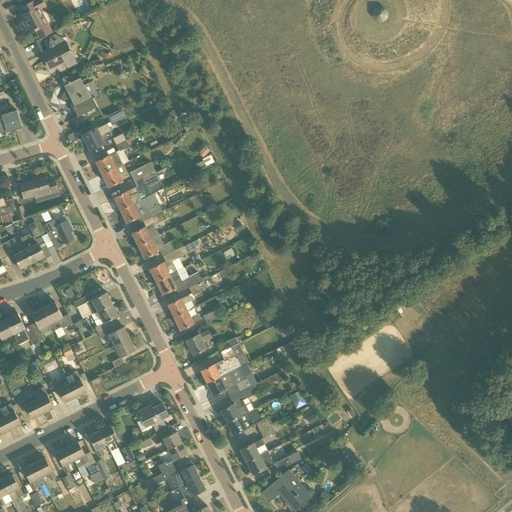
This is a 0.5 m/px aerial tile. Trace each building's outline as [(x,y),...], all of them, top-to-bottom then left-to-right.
[(52,33),(40,10),(46,7),(42,0),(35,0),(19,8),(23,15),(20,16),(28,32),(35,29),(35,30),(36,30),(40,38),(48,35),(52,33)] [(65,40),(64,41),(62,39),(55,34),(50,37),(50,49),(42,53),(50,69),(65,61),(68,66),(76,61),(65,40)] [(98,107),(95,101),(93,98),(99,96),(91,81),(90,82),(88,77),(81,80),(80,79),(66,86),(72,98),(74,97),(75,99),(76,101),(78,106),(74,108),(78,117),(98,107)] [(107,116),(110,122),(112,125),(117,122),(127,118),(124,112),(122,109),(107,116)] [(22,127),(17,110),(1,115),(1,116),(0,116),(0,131),(6,129),(7,132),(22,127)] [(182,124),(186,132),(194,127),(189,120),(182,124)] [(100,136),(111,131),(108,123),(96,128),(83,135),(85,138),(90,149),(90,150),(104,144),(100,136)] [(116,145),(126,140),(123,133),(113,138),(116,145)] [(178,136),(172,142),(177,147),(184,141),(178,136)] [(116,145),(119,151),(129,146),(135,143),(132,137),(126,140),(116,145)] [(204,147),(198,153),(204,158),(209,152),(211,149),(207,145),(205,148),(204,147)] [(123,163),(120,157),(117,151),(96,162),(102,174),(123,163)] [(196,165),(199,170),(214,162),(211,155),(204,159),(204,161),(196,165)] [(134,180),(155,170),(151,162),(130,172),(134,180)] [(130,176),(127,171),(123,163),(102,174),(109,187),(122,180),(130,176)] [(138,193),(138,192),(161,181),(155,170),(134,180),(137,187),(136,188),(128,191),(114,198),(121,210),(141,200),(138,193)] [(36,200),(49,197),(59,194),(55,181),(47,184),(46,177),(37,180),(38,181),(34,182),(33,181),(20,185),(24,199),(34,196),(36,200)] [(16,208),(13,198),(4,200),(1,190),(0,190),(0,214),(8,213),(16,210),(16,208)] [(147,210),(145,207),(141,200),(121,210),(127,223),(140,216),(148,212),(147,210)] [(163,211),(160,204),(159,204),(149,209),(152,217),(163,211)] [(16,208),(16,210),(20,222),(20,221),(21,222),(26,221),(26,219),(27,219),(23,206),(16,208)] [(149,209),(147,210),(148,212),(140,216),(143,221),(152,217),(149,209)] [(156,224),(167,218),(163,211),(152,217),(156,224)] [(10,213),(1,216),(3,223),(12,220),(10,213)] [(67,220),(57,225),(55,220),(46,224),(41,213),(32,216),(35,222),(42,237),(49,234),(56,249),(65,245),(64,244),(74,239),(69,227),(71,226),(67,220)] [(37,240),(42,237),(35,222),(29,225),(31,230),(33,233),(21,239),(26,249),(33,262),(45,256),(37,240)] [(157,229),(154,223),(153,222),(132,233),(139,246),(160,235),(156,229),(157,229)] [(241,222),(234,227),(238,233),(245,227),(241,222)] [(164,245),(163,243),(160,235),(139,246),(145,258),(158,252),(160,251),(162,256),(179,248),(175,239),(164,245)] [(33,262),(26,249),(20,252),(19,251),(20,250),(14,238),(2,245),(7,255),(13,252),(15,255),(14,255),(21,268),(33,262)] [(177,271),(172,261),(199,247),(201,243),(199,238),(179,248),(162,256),(166,262),(164,263),(164,262),(150,269),(156,282),(177,271)] [(234,252),(230,246),(223,251),(226,257),(230,254),(232,257),(235,255),(233,253),(234,252)] [(189,287),(209,277),(208,275),(201,278),(198,272),(189,277),(184,267),(177,271),(156,282),(163,294),(176,288),(176,287),(186,282),(189,287)] [(209,277),(189,287),(193,295),(205,290),(204,289),(212,285),(212,284),(216,282),(213,275),(209,277)] [(98,312),(113,304),(107,292),(93,299),(90,294),(74,302),(76,308),(86,303),(92,315),(98,312)] [(195,307),(192,301),(192,300),(189,295),(182,299),(181,298),(168,305),(174,317),(188,311),(195,307)] [(68,314),(62,317),(55,302),(44,308),(55,330),(62,327),(63,329),(73,323),(68,314)] [(98,333),(107,328),(104,323),(119,316),(113,304),(98,312),(103,323),(95,327),(98,333)] [(55,331),(55,330),(44,308),(32,314),(36,323),(30,325),(35,335),(38,342),(44,339),(41,334),(53,328),(55,331)] [(207,323),(221,316),(218,310),(215,312),(214,311),(203,316),(207,323)] [(188,311),(174,317),(181,330),(194,323),(202,319),(199,314),(191,318),(188,311)] [(38,342),(35,335),(30,325),(25,328),(18,313),(7,319),(14,334),(19,345),(29,340),(30,342),(34,349),(40,346),(38,342)] [(0,344),(2,343),(9,340),(8,337),(14,334),(7,319),(0,321),(0,344)] [(79,327),(82,325),(80,321),(74,324),(82,340),(86,338),(88,337),(87,334),(84,335),(79,327)] [(124,326),(110,334),(109,334),(115,346),(130,338),(124,326)] [(287,335),(292,332),(289,326),(284,329),(287,335)] [(110,333),(107,328),(98,333),(100,338),(109,334),(110,333)] [(200,333),(186,340),(193,355),(207,348),(204,341),(211,337),(208,330),(200,334),(200,333)] [(221,352),(243,341),(241,337),(240,337),(239,336),(236,338),(235,337),(218,346),(221,352)] [(109,356),(112,362),(115,367),(124,362),(122,357),(136,350),(130,338),(115,346),(118,352),(109,356)] [(207,383),(228,373),(228,372),(242,366),(232,347),(243,341),(221,352),(224,360),(215,365),(215,364),(201,371),(207,383)] [(62,349),(66,357),(73,354),(70,346),(62,349)] [(39,366),(37,361),(29,365),(32,370),(39,366)] [(69,383),(76,397),(87,391),(77,370),(72,373),(76,380),(69,383)] [(268,388),(289,378),(284,370),(271,376),(259,382),(256,383),(253,385),(252,386),(251,385),(240,391),(244,399),(255,393),(264,389),(265,389),(265,391),(269,389),(268,388)] [(240,391),(251,385),(246,374),(245,372),(235,377),(236,378),(232,380),(228,373),(207,383),(214,396),(236,384),(240,391)] [(99,377),(91,381),(93,386),(101,382),(99,377)] [(76,397),(69,383),(62,387),(59,380),(54,382),(65,402),(76,397)] [(36,400),(43,413),(54,408),(44,387),(39,389),(43,397),(36,400)] [(294,393),(298,402),(304,399),(300,390),(294,393)] [(43,413),(36,400),(29,403),(26,396),(21,398),(32,419),(43,413)] [(248,412),(242,400),(233,404),(221,410),(227,422),(248,412)] [(153,423),(157,430),(166,426),(162,419),(169,416),(162,403),(147,411),(146,408),(138,412),(141,419),(137,421),(142,432),(151,428),(153,423)] [(11,404),(7,406),(10,412),(3,416),(10,430),(21,424),(11,404)] [(3,416),(1,411),(0,409),(0,434),(10,430),(3,416)] [(252,419),(248,412),(227,422),(233,435),(247,429),(247,428),(254,424),(252,419)] [(315,413),(309,416),(313,423),(319,421),(315,413)] [(271,424),(269,421),(268,417),(256,423),(260,430),(271,424)] [(275,433),(271,425),(271,424),(260,430),(264,438),(275,433)] [(124,436),(118,439),(111,425),(100,430),(107,444),(106,444),(110,451),(119,447),(120,449),(119,449),(125,462),(135,457),(124,436)] [(100,447),(106,444),(107,444),(100,430),(89,436),(99,457),(104,454),(100,447)] [(169,449),(182,443),(177,431),(156,442),(158,446),(165,442),(169,449)] [(329,444),(336,441),(333,434),(326,437),(329,444)] [(141,443),(143,448),(153,443),(150,438),(141,443)] [(268,451),(264,444),(265,444),(262,439),(254,443),(241,449),(247,462),(268,451)] [(67,447),(74,461),(80,457),(84,464),(89,462),(78,441),(67,447)] [(162,473),(168,470),(176,466),(174,461),(188,454),(182,443),(169,449),(172,456),(165,460),(166,462),(158,465),(162,473)] [(319,453),(322,461),(339,452),(335,445),(319,453)] [(67,464),(74,461),(67,447),(56,453),(67,473),(71,471),(67,464)] [(267,468),(274,464),(271,458),(268,451),(247,462),(253,474),(267,468)] [(292,455),(287,457),(291,464),(301,459),(298,452),(292,455)] [(145,460),(141,453),(136,456),(139,463),(145,460)] [(276,463),(279,470),(291,464),(287,457),(276,463)] [(34,463),(41,477),(48,474),(52,481),(56,479),(45,458),(34,463)] [(311,497),(298,482),(313,469),(304,458),(289,471),(262,493),(269,501),(280,491),(296,509),(311,497)] [(96,462),(100,471),(104,479),(110,476),(102,459),(96,462)] [(34,480),(41,477),(34,463),(23,469),(34,490),(38,488),(34,480)] [(179,487),(199,477),(193,465),(181,471),(181,472),(174,475),(179,487)] [(143,473),(148,478),(153,474),(148,469),(143,473)] [(159,483),(171,477),(168,470),(162,473),(150,479),(155,489),(161,486),(159,483)] [(96,483),(104,479),(100,471),(90,476),(92,481),(96,483)] [(13,500),(16,506),(24,502),(21,496),(23,495),(13,474),(2,480),(9,493),(15,490),(19,497),(13,500)] [(75,487),(68,475),(62,478),(68,490),(70,494),(77,490),(75,487)] [(183,494),(183,493),(186,498),(193,495),(206,489),(199,477),(179,487),(183,494)] [(2,496),(9,493),(2,480),(0,480),(0,504),(1,506),(6,504),(2,496)] [(31,495),(37,507),(43,503),(37,492),(31,495)] [(122,506),(120,500),(114,503),(117,509),(122,506)] [(176,511),(183,507),(180,501),(165,509),(167,511),(174,511),(176,511)] [(176,511),(210,511),(208,506),(199,510),(194,502),(183,507),(176,511)]
